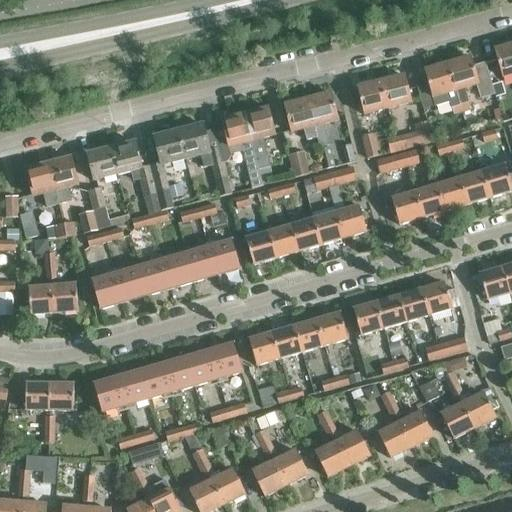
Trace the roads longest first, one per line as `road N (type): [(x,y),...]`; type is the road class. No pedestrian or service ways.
road 1 (residential): [(511,234),(76,358),(0,352)]
road 2 (residential): [(0,147),(511,14)]
road 3 (secondary): [(0,71),(264,0)]
road 4 (secondary): [(264,0),(0,44)]
road 5 (residential): [(511,456),(339,511)]
